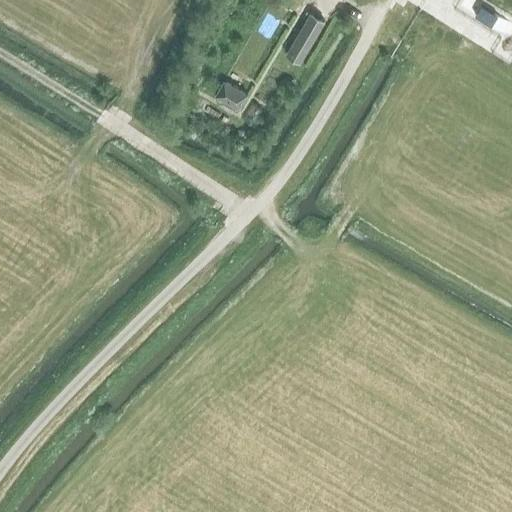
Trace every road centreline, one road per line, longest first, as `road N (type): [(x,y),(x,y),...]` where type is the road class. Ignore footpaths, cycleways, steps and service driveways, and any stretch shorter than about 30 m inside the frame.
road 1 (unclassified): [(0,473),(285,175),(385,0)]
road 2 (track): [(249,217),(0,55)]
